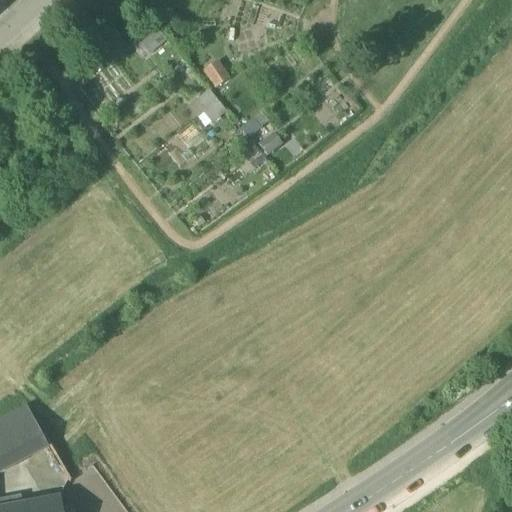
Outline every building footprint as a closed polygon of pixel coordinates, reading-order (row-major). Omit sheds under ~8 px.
[(223,61),(206,70),(217,90),(234,81),(223,61)] [(217,92),(191,105),(203,128),(228,116),(217,92)] [(252,140),(266,129),(258,118),(244,129),(252,140)] [(26,408),(0,422),(0,474),(48,449),(26,408)] [(62,511),(61,500),(0,511),(62,511)]
